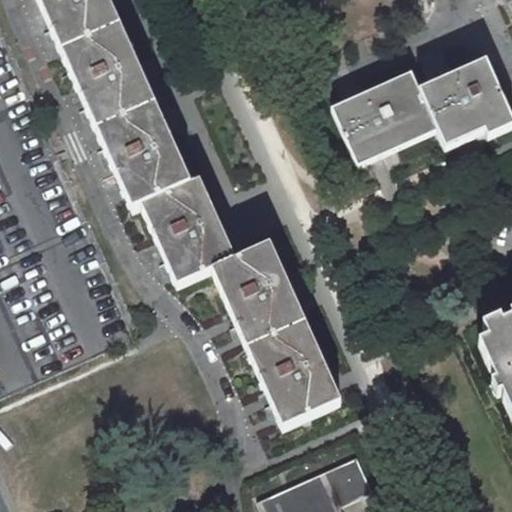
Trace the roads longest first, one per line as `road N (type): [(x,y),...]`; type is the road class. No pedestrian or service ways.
road 1 (residential): [(9,0),(125,269),(197,340),(250,459),(225,511)]
road 2 (unknown): [(246,114),(221,81),(183,98),(218,207),(240,213),(282,190)]
road 3 (residential): [(477,5),(440,40),(333,80)]
